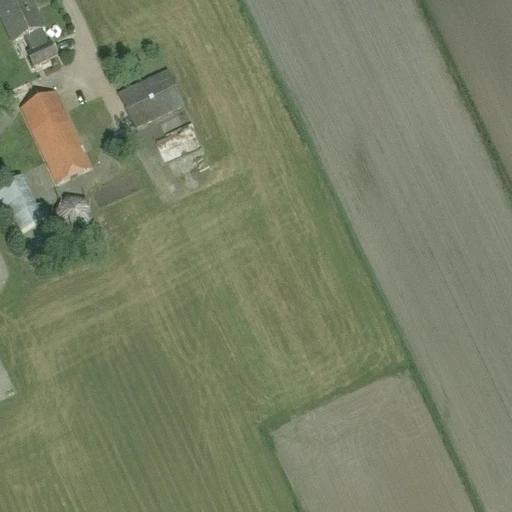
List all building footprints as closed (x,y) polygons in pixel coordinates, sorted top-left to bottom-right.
[(36,15),(28,0),(6,0),(0,3),(0,13),(14,44),(25,39),(32,55),(28,57),(34,68),(56,58),(50,45),(49,46),(42,31),(45,30),(38,14),(36,15)] [(167,72),(119,96),(135,130),(184,107),(167,72)] [(21,110),(57,187),(92,170),(56,94),(21,110)] [(163,143),(172,162),(202,147),(193,129),(163,143)] [(18,176),(0,184),(0,193),(20,231),(41,220),(18,176)] [(91,220),(85,202),(68,200),(56,215),(65,233),(81,235),(91,220)]
